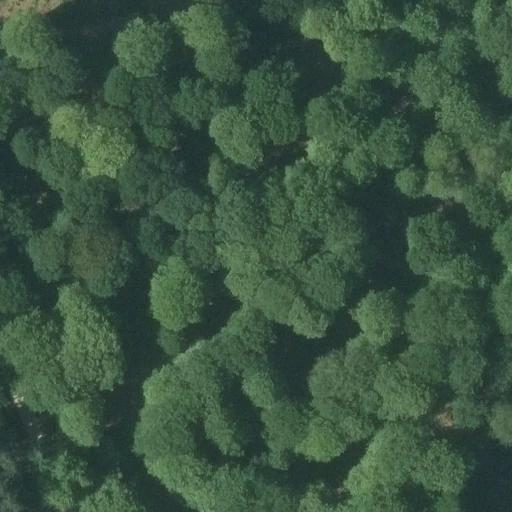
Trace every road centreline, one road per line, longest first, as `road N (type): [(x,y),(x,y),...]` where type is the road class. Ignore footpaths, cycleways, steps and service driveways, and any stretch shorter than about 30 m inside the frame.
road 1 (track): [(0,88),(22,93),(136,172),(231,200),(511,319)]
road 2 (track): [(231,200),(221,245),(292,499)]
road 3 (track): [(0,47),(141,25),(198,0)]
road 4 (track): [(0,353),(72,511)]
